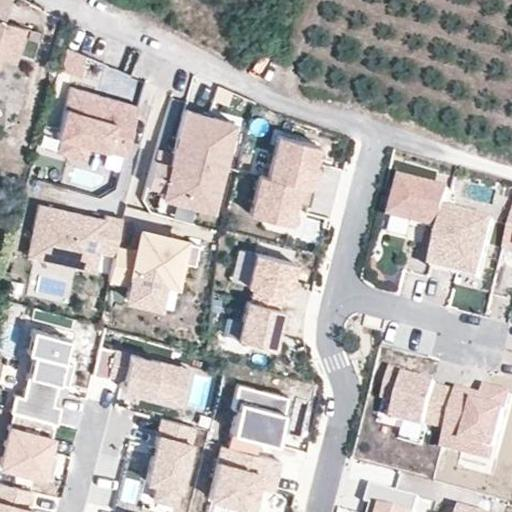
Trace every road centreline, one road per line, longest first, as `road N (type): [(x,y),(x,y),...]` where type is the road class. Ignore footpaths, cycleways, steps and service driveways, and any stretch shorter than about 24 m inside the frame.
road 1 (residential): [(61,0),(386,137)]
road 2 (residential): [(318,511),(347,396),(331,334),(338,293)]
road 3 (residential): [(338,293),(386,137)]
road 4 (residential): [(338,293),(491,334)]
road 5 (track): [(386,137),(511,178)]
